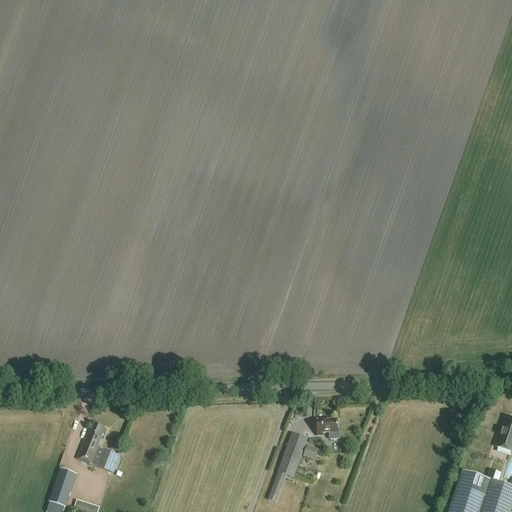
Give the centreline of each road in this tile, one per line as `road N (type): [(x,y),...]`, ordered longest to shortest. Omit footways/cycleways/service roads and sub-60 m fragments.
road 1 (tertiary): [(511,381),(0,394)]
road 2 (track): [(288,387),(248,511)]
